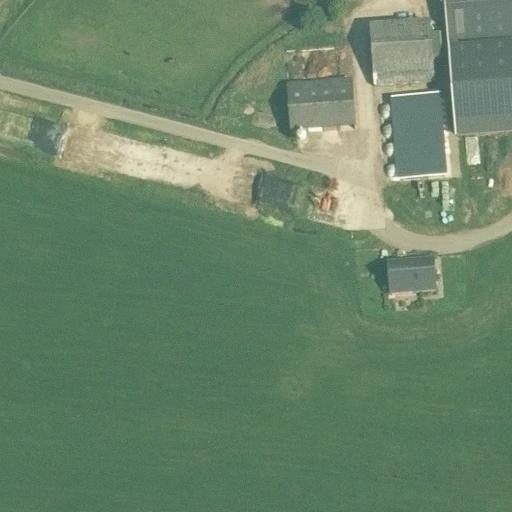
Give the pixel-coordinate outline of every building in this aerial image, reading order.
[(511,0),(445,0),(456,140),(511,135),(511,0)] [(375,89),(436,84),(434,59),(433,59),(432,43),(431,34),(431,23),(370,28),(375,89)] [(292,135),(355,130),(352,82),(288,87),(292,135)] [(441,96),(391,100),(397,183),(448,179),(441,96)] [(332,199),(307,198),(306,212),(332,213),(332,199)] [(434,263),(390,266),(392,298),(438,294),(434,263)]
